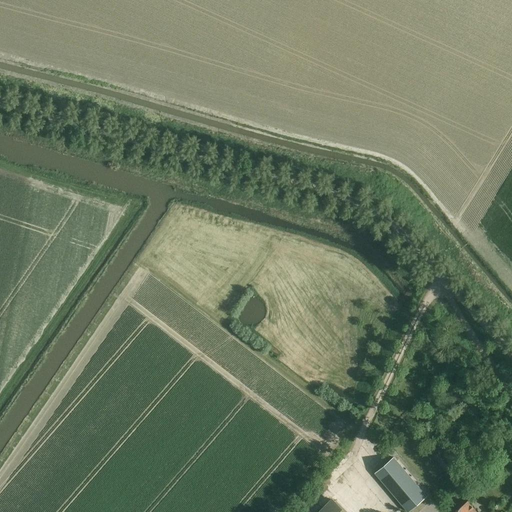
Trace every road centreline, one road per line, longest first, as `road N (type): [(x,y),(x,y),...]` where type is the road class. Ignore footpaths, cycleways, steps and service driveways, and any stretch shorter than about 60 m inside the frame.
road 1 (unclassified): [(442,282),(383,213),(353,197),(0,102)]
road 2 (residential): [(442,282),(511,386)]
